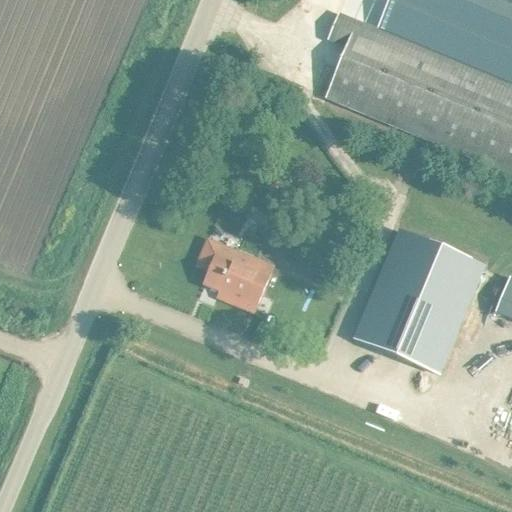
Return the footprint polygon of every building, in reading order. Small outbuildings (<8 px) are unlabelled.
[(511,0),(458,0),(511,22),(511,0)] [(327,41),(345,48),(324,99),(511,176),(511,86),(338,15),(327,41)] [(438,375),(483,267),(398,232),(353,340),(438,375)] [(253,314),(272,269),(208,241),(196,269),(207,274),(202,285),(219,292),(216,298),(253,314)] [(511,319),(511,279),(509,278),(495,313),(511,319)]
